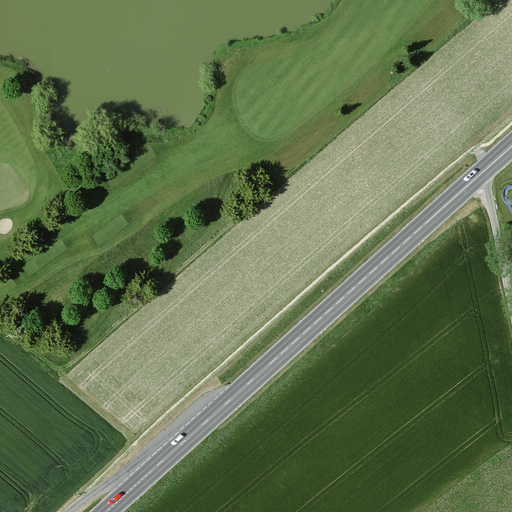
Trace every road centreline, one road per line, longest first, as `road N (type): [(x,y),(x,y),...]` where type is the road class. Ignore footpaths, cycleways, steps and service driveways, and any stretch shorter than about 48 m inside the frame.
road 1 (primary): [(240,391),(483,171)]
road 2 (tertiary): [(240,391),(193,409),(70,511)]
road 3 (primary): [(107,511),(240,391)]
road 4 (unclassified): [(483,171),(511,310)]
